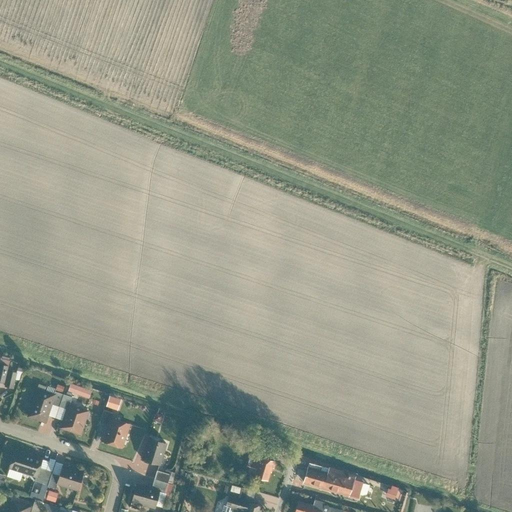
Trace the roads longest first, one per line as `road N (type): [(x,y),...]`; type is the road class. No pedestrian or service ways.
road 1 (track): [(511,267),(0,62)]
road 2 (residential): [(109,511),(118,479),(109,463),(0,427)]
